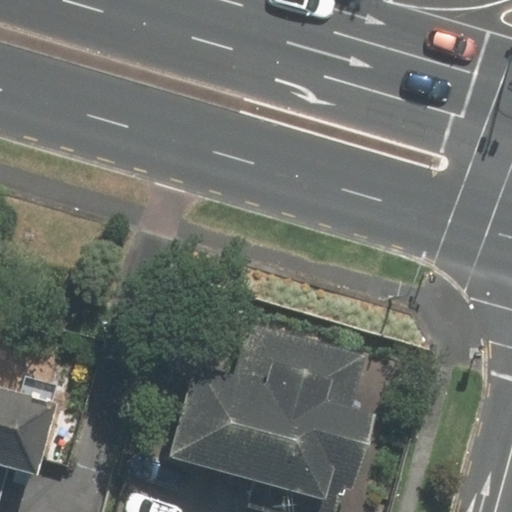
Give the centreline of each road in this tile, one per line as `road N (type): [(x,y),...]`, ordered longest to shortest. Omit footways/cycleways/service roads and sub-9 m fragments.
road 1 (primary): [(511,230),(0,81)]
road 2 (primary): [(223,0),(511,82)]
